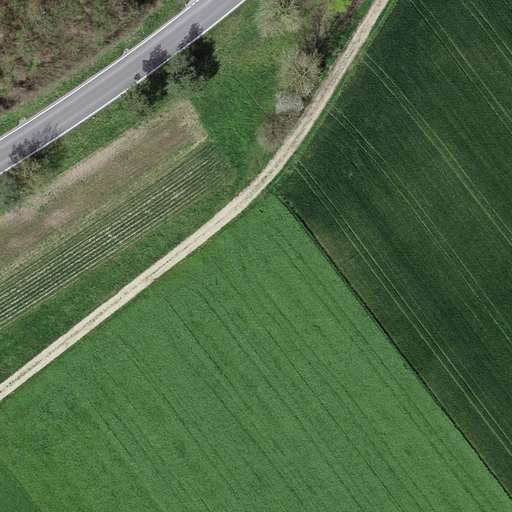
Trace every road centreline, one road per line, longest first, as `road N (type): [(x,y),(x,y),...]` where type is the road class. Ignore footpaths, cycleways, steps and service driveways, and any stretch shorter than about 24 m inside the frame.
road 1 (track): [(0,404),(263,189),(388,0)]
road 2 (secondary): [(0,157),(164,58),(230,0)]
